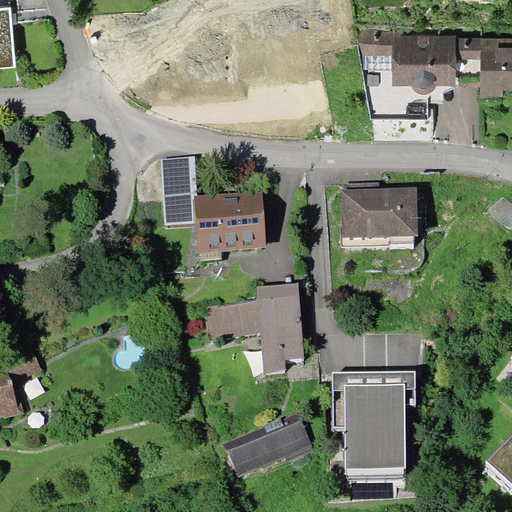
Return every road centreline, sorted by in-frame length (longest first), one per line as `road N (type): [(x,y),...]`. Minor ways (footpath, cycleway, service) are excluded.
road 1 (residential): [(128,124),(262,152),(511,167)]
road 2 (residential): [(128,124),(121,204),(107,239),(91,251),(0,276)]
